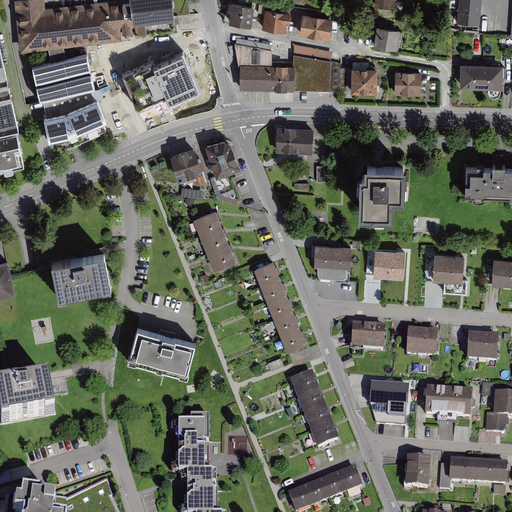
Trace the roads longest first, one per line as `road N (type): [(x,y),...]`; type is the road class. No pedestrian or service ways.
road 1 (residential): [(445,120),(446,64),(235,30),(214,34)]
road 2 (tertiary): [(238,120),(139,148),(0,209)]
road 3 (residential): [(316,315),(238,120)]
road 4 (tertiary): [(445,120),(238,120)]
road 5 (residential): [(316,315),(333,309),(511,321)]
road 6 (residential): [(368,451),(316,315)]
road 7 (residential): [(511,450),(394,442),(368,451)]
